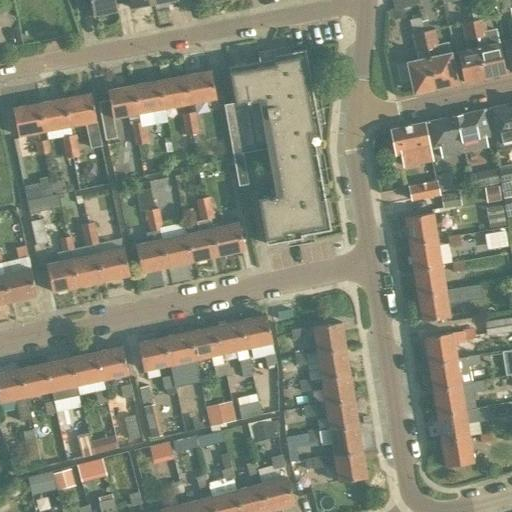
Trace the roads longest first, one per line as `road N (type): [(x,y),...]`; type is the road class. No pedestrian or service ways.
road 1 (residential): [(0,343),(371,268)]
road 2 (residential): [(11,73),(364,0)]
road 3 (tertiary): [(371,268),(406,479),(429,505)]
road 4 (residential): [(355,124),(511,88)]
road 5 (tertiary): [(355,124),(371,268)]
road 6 (tertiary): [(366,0),(355,124)]
